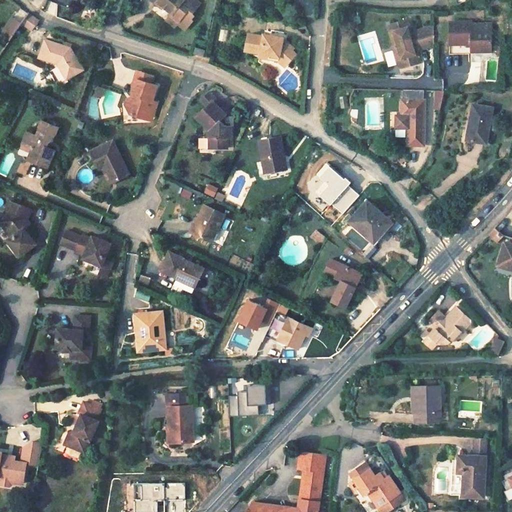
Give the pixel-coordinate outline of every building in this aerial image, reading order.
[(169,5),(181,13),(188,0),(154,0),(161,4),(162,1),(169,5)] [(57,15),(59,2),(48,1),(46,13),(57,15)] [(30,12),(22,23),(31,29),(38,18),(30,12)] [(406,18),(385,25),(400,66),(421,59),(418,49),(434,44),(433,23),(411,31),(406,18)] [(13,20),(3,34),(10,40),(21,25),(13,20)] [(451,20),(450,53),(454,52),(454,51),(468,52),(468,53),(471,53),(471,51),(471,45),(492,45),(492,23),(474,23),(474,20),(451,20)] [(261,52),(280,55),(280,58),(286,63),(292,55),(288,51),(292,45),(283,39),(283,36),(263,34),(263,36),(248,34),(246,49),(261,52)] [(71,46),(46,38),(40,56),(57,62),(66,78),(78,72),(81,64),(71,46)] [(203,49),(192,47),(191,53),(202,55),(203,49)] [(157,78),(141,72),(138,79),(154,85),(157,78)] [(154,101),(160,87),(154,85),(138,79),(134,91),(136,95),(133,101),(128,103),(133,115),(148,120),(151,110),(156,112),(160,103),(154,101)] [(424,89),(402,89),(402,113),(409,113),(409,143),(423,143),(424,89)] [(224,126),(219,120),(224,116),(212,102),(195,117),(207,131),(207,135),(211,136),(210,148),(224,148),(225,137),(228,137),(228,127),(224,126)] [(493,106),(473,102),(466,138),(486,143),(493,106)] [(151,110),(148,120),(153,122),(156,112),(151,110)] [(48,148),(49,144),(54,142),(59,130),(49,126),(46,131),(41,129),(38,137),(29,133),(24,144),(34,148),(32,153),(29,160),(28,163),(29,167),(32,168),(34,162),(48,168),(56,151),(48,148)] [(284,168),(279,136),(257,139),(262,171),(284,168)] [(114,140),(91,150),(99,170),(103,168),(109,183),(128,175),(114,140)] [(34,148),(24,144),(22,148),(32,153),(34,148)] [(28,175),(32,168),(29,167),(28,163),(24,166),(21,173),(28,175)] [(204,193),(214,197),(218,187),(208,183),(204,193)] [(180,195),(189,199),(193,192),(183,188),(180,195)] [(225,195),(218,192),(215,199),(222,202),(225,195)] [(1,224),(11,238),(8,241),(20,258),(37,244),(30,235),(25,229),(28,227),(31,225),(28,221),(32,211),(10,201),(1,224)] [(392,222),(368,201),(350,220),(371,239),(379,229),(383,232),(392,222)] [(193,234),(209,242),(217,226),(223,214),(203,205),(197,218),(194,217),(187,231),(193,234)] [(327,238),(317,229),(311,237),(320,245),(327,238)] [(383,232),(379,229),(371,239),(375,242),(383,232)] [(494,229),(491,236),(499,240),(503,233),(494,229)] [(82,259),(102,267),(110,270),(113,263),(105,260),(112,244),(93,236),(92,239),(83,235),(81,239),(66,233),(61,246),(76,252),(75,254),(83,257),(82,259)] [(511,237),(506,236),(500,256),(511,259),(511,237)] [(369,257),(377,248),(371,243),(363,252),(369,257)] [(161,271),(195,287),(203,269),(192,263),(191,265),(188,263),(189,262),(170,253),(161,271)] [(363,273),(332,258),(326,272),(342,279),(332,300),(346,307),(363,273)] [(102,267),(99,276),(106,279),(110,270),(102,267)] [(140,281),(149,284),(151,277),(142,274),(140,281)] [(136,290),(134,297),(149,301),(151,294),(136,290)] [(265,338),(279,302),(268,297),(265,304),(248,297),(238,320),(259,329),(254,341),(263,344),(261,350),(278,357),(283,345),(265,338)] [(461,331),(471,320),(456,305),(445,316),(447,316),(437,326),(436,325),(429,333),(436,340),(449,340),(450,338),(452,339),(460,330),(461,331)] [(279,339),(298,348),(305,334),(308,336),(312,328),(277,313),(268,334),(266,337),(277,342),(279,339)] [(163,314),(134,317),(138,355),(168,352),(163,314)] [(63,352),(72,353),(72,351),(81,351),(80,359),(91,361),(92,347),(82,346),(83,331),(90,331),(91,317),(76,316),(76,321),(75,330),(58,329),(56,349),(63,350),(63,352)] [(501,338),(498,334),(490,349),(499,354),(505,341),(500,340),(501,338)] [(72,353),(71,359),(78,359),(80,359),(81,351),(72,351),(72,353)] [(245,377),(231,377),(231,392),(239,392),(239,387),(245,387),(245,377)] [(280,405),(282,392),(279,392),(280,384),(262,382),(261,388),(251,387),(251,391),(241,389),(239,410),(260,413),(261,402),(269,403),(280,405)] [(439,385),(420,386),(422,421),(440,421),(439,385)] [(193,440),(192,404),(185,404),(185,394),(168,395),(168,396),(169,405),(169,424),(173,423),(174,442),(193,440)] [(96,417),(100,407),(83,399),(79,409),(82,411),(73,428),(70,426),(65,438),(85,447),(90,436),(91,437),(99,418),(96,417)] [(268,414),(269,403),(261,402),(260,413),(268,414)] [(488,451),(487,437),(472,437),(473,452),(488,451)] [(39,465),(42,443),(31,441),(24,446),(22,461),(7,458),(7,454),(1,453),(2,450),(0,450),(0,482),(9,484),(14,481),(15,474),(24,475),(27,463),(39,465)] [(300,500),(299,506),(292,506),(281,511),(279,507),(256,505),(249,511),(317,511),(318,508),(319,502),(325,454),(301,451),(298,469),(304,470),(300,500)] [(486,457),(459,455),(458,472),(464,473),(463,495),(483,496),(486,457)] [(361,462),(349,470),(356,479),(367,471),(361,462)] [(367,471),(356,479),(365,492),(368,490),(379,505),(399,491),(389,476),(384,479),(380,473),(375,476),(370,469),(367,471)] [(384,469),(380,473),(384,479),(389,476),(384,469)] [(24,475),(15,474),(14,481),(23,483),(24,475)] [(183,499),(183,483),(166,483),(166,487),(162,487),(162,483),(139,483),(139,498),(131,498),(132,511),(155,511),(155,499),(162,499),(162,497),(165,497),(165,499),(183,499)]
